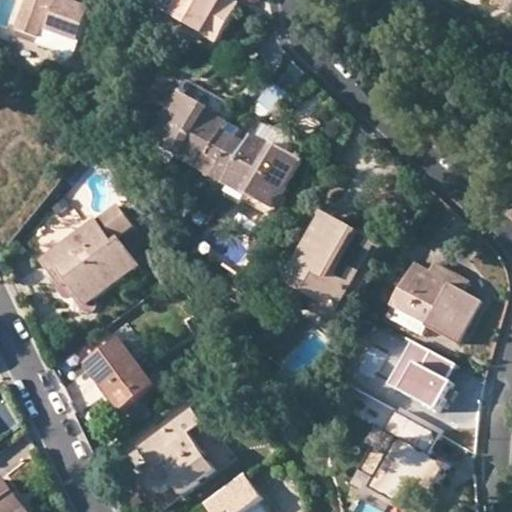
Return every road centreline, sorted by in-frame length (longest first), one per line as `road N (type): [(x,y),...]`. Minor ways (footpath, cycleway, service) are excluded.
road 1 (residential): [(296,0),(298,27),(315,54),(511,237)]
road 2 (residential): [(0,315),(93,511)]
road 3 (residential): [(511,368),(502,430),(503,511)]
